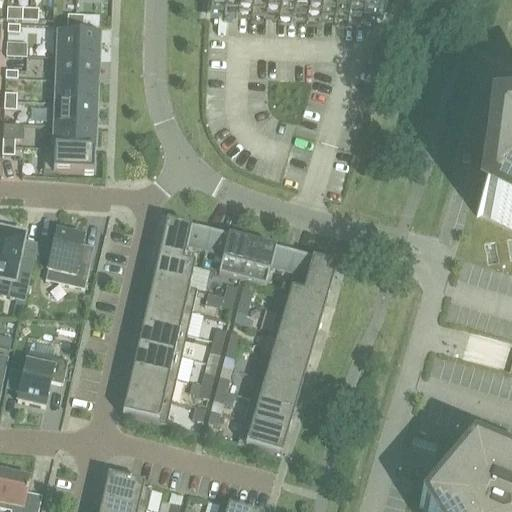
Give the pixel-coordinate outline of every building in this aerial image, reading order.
[(206,0),(206,14),(209,14),(363,21),(363,22),(373,22),(376,22),(382,22),(388,0),(206,0)] [(30,24),(30,11),(22,11),(21,23),(30,24)] [(30,24),(38,24),(38,12),(30,11),(30,24)] [(67,30),(75,30),(75,18),(67,18),(67,30)] [(83,19),(75,18),(75,30),(83,31),(83,19)] [(7,27),(7,35),(19,36),(19,28),(7,27)] [(52,62),(57,62),(57,61),(97,63),(98,39),(53,37),(52,62)] [(96,85),(97,63),(57,61),(57,62),(56,84),(96,85)] [(5,82),(17,82),(17,74),(5,74),(5,82)] [(56,84),(55,106),(55,107),(95,108),(96,85),(56,84)] [(4,104),(16,105),(17,97),(4,96),(4,104)] [(16,105),(4,104),(4,112),(16,113),(16,105)] [(94,131),(95,108),(55,107),(55,106),(51,105),(49,130),(54,130),(54,129),(94,131)] [(53,152),(93,154),(94,131),(54,129),(54,130),(53,151),(53,152)] [(511,135),(501,137),(493,139),(488,134),(486,136),(492,140),(490,149),(487,169),(485,183),(482,205),(481,214),(475,217),(476,219),(482,215),(490,219),(491,220),(511,230),(511,135)] [(2,150),(14,151),(15,143),(2,142),(2,150)] [(14,151),(2,150),(2,158),(14,159),(14,151)] [(53,152),(53,151),(44,151),(43,175),(92,177),(93,154),(53,152)] [(166,226),(157,262),(194,270),(194,269),(182,266),(186,249),(205,254),(209,236),(166,226)] [(0,283),(12,286),(9,301),(24,304),(33,264),(19,262),(23,244),(24,239),(0,234),(0,283)] [(34,259),(50,263),(45,284),(84,293),(89,270),(78,267),(82,248),(83,241),(56,235),(54,244),(38,240),(36,247),(34,259)] [(229,242),(209,236),(205,254),(223,258),(218,277),(242,283),(251,247),(229,242)] [(251,247),(242,283),(265,289),(270,271),(288,275),(293,258),(273,253),(251,247)] [(302,299),(326,306),(336,271),(293,258),(288,275),(307,280),(302,299)] [(152,284),(196,294),(197,293),(189,291),(194,270),(157,262),(152,284)] [(152,284),(147,306),(191,317),(196,294),(152,284)] [(224,300),(234,303),(237,291),(227,289),(224,300)] [(242,293),(239,304),(249,307),(252,295),(242,293)] [(276,315),(319,328),(326,306),(302,299),(290,295),(284,316),(276,314),(276,315)] [(234,303),(224,300),(221,312),(231,314),(234,303)] [(246,319),(249,307),(239,304),(236,316),(246,319)] [(142,329),(186,339),(191,317),(147,306),(142,329)] [(319,328),(276,315),(269,337),(313,350),(319,328)] [(142,329),(137,351),(181,361),(186,339),(142,329)] [(216,333),(213,345),(222,347),(225,335),(216,333)] [(228,349),(238,351),(241,339),(231,337),(228,349)] [(306,371),(313,350),(269,337),(269,338),(277,340),(271,360),(263,358),(263,359),(306,371)] [(0,338),(0,350),(10,352),(12,341),(0,338)] [(219,359),(222,347),(213,345),(210,356),(219,359)] [(235,363),(238,351),(228,349),(225,360),(235,363)] [(132,373),(176,383),(181,361),(137,351),(132,373)] [(28,355),(17,405),(44,411),(50,385),(62,388),(67,364),(28,355)] [(0,383),(3,384),(8,360),(0,358),(0,383)] [(257,381),(300,393),(306,371),(263,359),(257,381)] [(127,395),(171,405),(176,383),(132,373),(127,395)] [(211,391),(214,379),(204,377),(201,389),(211,391)] [(219,381),(216,393),(226,395),(229,384),(219,381)] [(300,393),(257,381),(250,402),(294,415),(300,393)] [(211,391),(201,389),(198,400),(208,403),(211,391)] [(223,407),(226,395),(216,393),(213,404),(223,407)] [(127,395),(122,419),(166,429),(171,405),(127,395)] [(244,424),(287,437),(294,415),(250,402),(244,424)] [(205,414),(195,411),(192,423),(202,426),(205,414)] [(208,427),(217,430),(220,418),(211,415),(208,427)] [(244,424),(237,447),(281,460),(287,437),(244,424)] [(511,511),(511,466),(480,453),(480,454),(472,450),(472,447),(470,447),(471,451),(465,457),(428,501),(423,507),(419,507),(419,509),(423,509),(424,511),(511,511)] [(29,482),(15,479),(0,476),(0,510),(6,511),(37,511),(40,501),(26,498),(29,482)] [(136,511),(146,511),(151,491),(107,481),(102,504),(136,511)]
